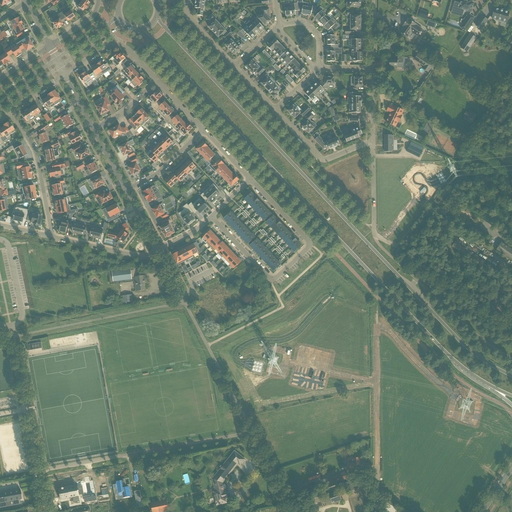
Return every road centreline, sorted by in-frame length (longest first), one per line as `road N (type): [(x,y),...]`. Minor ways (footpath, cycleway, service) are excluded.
road 1 (secondary): [(511,376),(460,343),(156,18)]
road 2 (secondary): [(140,30),(447,354),(490,387)]
road 3 (unclassified): [(44,511),(37,470),(253,433)]
road 4 (residential): [(211,216),(270,279),(307,248),(250,179)]
road 5 (residential): [(51,237),(35,152),(9,112)]
road 6 (residential): [(373,140),(323,158),(275,108)]
